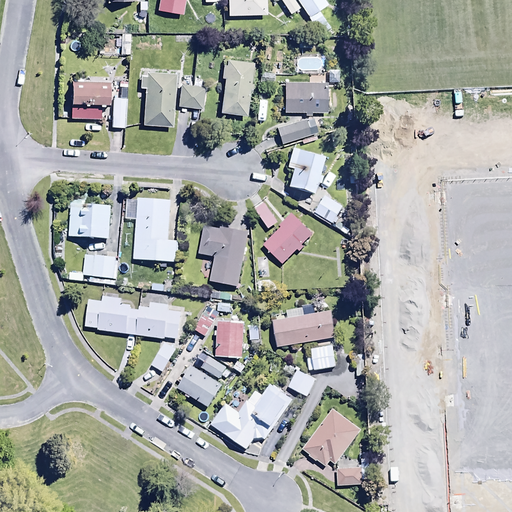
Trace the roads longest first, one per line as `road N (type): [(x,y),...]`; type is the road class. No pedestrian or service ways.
road 1 (residential): [(74,371),(282,506)]
road 2 (residential): [(0,155),(244,173)]
road 3 (residential): [(0,162),(51,332),(74,371)]
road 4 (residential): [(21,0),(0,144)]
